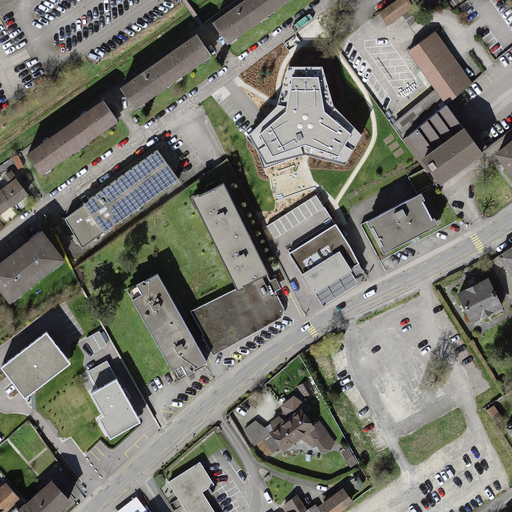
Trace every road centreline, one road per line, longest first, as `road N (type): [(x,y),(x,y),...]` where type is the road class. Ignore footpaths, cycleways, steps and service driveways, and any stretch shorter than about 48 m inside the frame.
road 1 (secondary): [(511,222),(277,350),(135,471)]
road 2 (residential): [(0,242),(330,0)]
